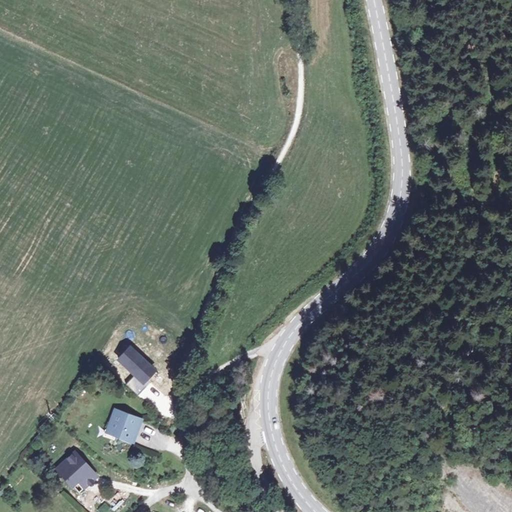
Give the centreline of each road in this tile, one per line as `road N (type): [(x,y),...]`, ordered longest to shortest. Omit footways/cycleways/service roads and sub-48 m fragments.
road 1 (track): [(295,0),(301,74),(293,133),(208,304),(180,410),(228,368),(284,340)]
road 2 (secondary): [(372,0),(400,151),(391,229),(284,340),(269,369),(266,424)]
